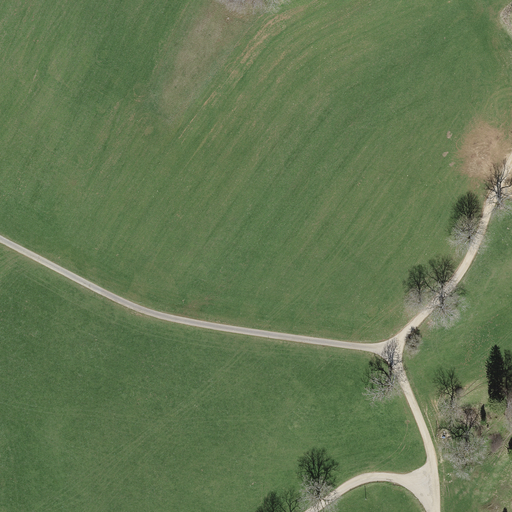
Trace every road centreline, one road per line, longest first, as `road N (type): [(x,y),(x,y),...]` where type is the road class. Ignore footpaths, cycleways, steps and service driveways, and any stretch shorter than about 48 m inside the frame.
road 1 (track): [(0,240),(178,323),(392,353)]
road 2 (track): [(511,160),(444,295),(392,353)]
road 3 (track): [(392,353),(427,441),(434,511)]
road 4 (track): [(299,511),(370,480),(432,490)]
